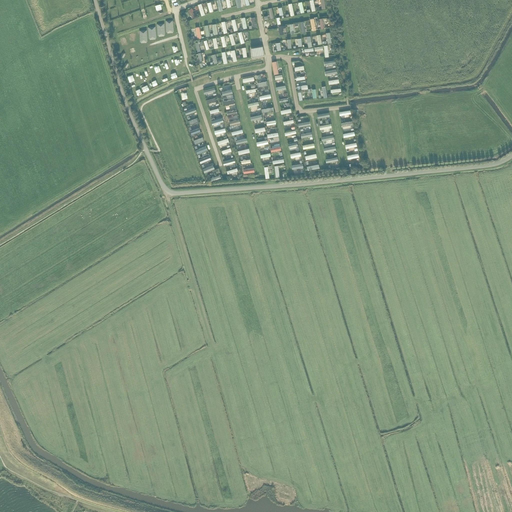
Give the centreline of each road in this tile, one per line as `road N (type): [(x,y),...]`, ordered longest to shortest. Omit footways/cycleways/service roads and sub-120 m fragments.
road 1 (unclassified): [(511,155),(486,165),(172,193),(128,109),(94,0)]
road 2 (track): [(211,344),(166,190)]
